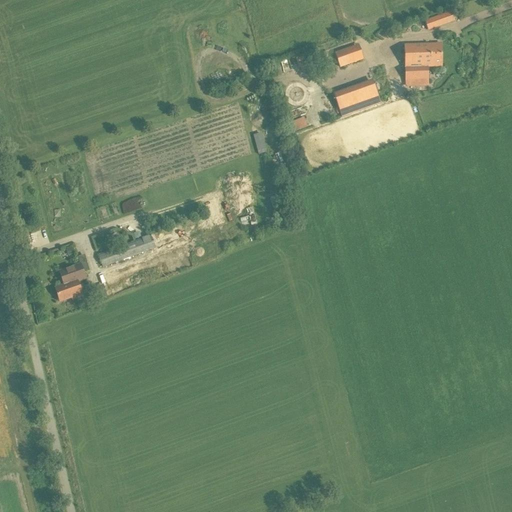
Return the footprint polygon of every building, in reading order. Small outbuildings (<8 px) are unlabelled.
[(428,31),(455,21),(452,11),(424,21),(428,31)] [(364,59),(358,44),(335,52),(340,67),(364,59)] [(405,87),(429,87),(428,80),(428,67),(442,67),(441,44),(405,45),(405,68),(405,87)] [(332,75),(333,86),(340,85),(340,80),(339,80),(339,75),(332,75)] [(345,117),(384,104),(377,84),(338,97),(345,117)] [(184,222),(98,254),(103,268),(190,236),(184,222)] [(227,222),(199,232),(209,259),(237,248),(227,222)] [(73,248),(66,250),(68,256),(75,254),(73,248)] [(189,269),(185,258),(139,273),(143,284),(189,269)] [(72,300),(82,296),(77,281),(85,279),(84,273),(90,271),(87,262),(59,272),(64,285),(55,288),(60,301),(71,297),(72,300)]
